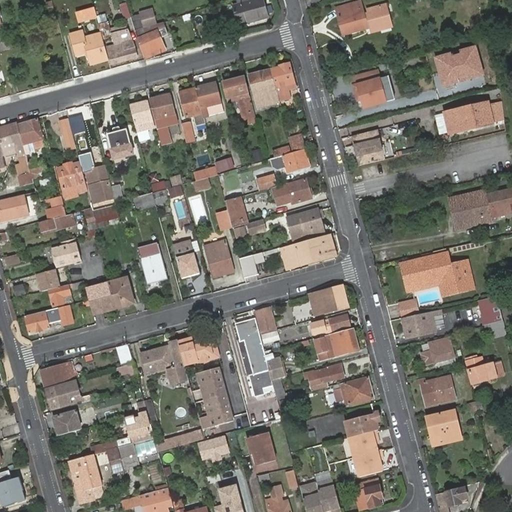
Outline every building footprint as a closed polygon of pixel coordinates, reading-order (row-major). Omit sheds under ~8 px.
[(257,0),(233,7),(238,26),(268,16),(263,0),(257,0)] [(76,7),(78,16),(94,11),(92,3),(76,7)] [(371,33),(380,31),(379,26),(390,23),(386,6),(367,11),(368,14),(363,16),(360,3),(337,10),(344,35),(367,30),(366,27),(369,26),(371,33)] [(126,6),(118,9),(122,20),(130,17),(126,6)] [(144,29),(151,27),(150,22),(155,20),(153,11),(140,14),(144,29)] [(106,15),(97,18),(99,25),(108,23),(106,15)] [(108,23),(99,25),(103,36),(111,34),(108,23)] [(169,35),(164,24),(156,26),(151,27),(144,29),(134,31),(134,34),(145,60),(166,51),(161,39),(169,35)] [(134,47),(127,31),(112,35),(115,45),(107,47),(112,65),(137,58),(134,47)] [(88,54),(89,58),(91,65),(107,61),(100,35),(84,39),(82,33),(71,35),(76,57),(85,54),(88,54)] [(0,38),(0,48),(8,46),(6,37),(0,38)] [(451,53),(435,57),(443,88),(487,76),(479,44),(460,48),(462,54),(452,57),(451,53)] [(270,70),(275,89),(279,102),(289,99),(287,91),(288,89),(287,86),(294,84),(289,64),(279,67),(279,68),(270,70)] [(270,70),(248,76),(257,109),(268,106),(266,103),(278,100),(275,89),(270,70)] [(359,78),(361,85),(377,81),(375,74),(359,78)] [(249,97),(244,77),(224,82),(229,103),(236,101),(237,106),(242,109),(246,125),(257,122),(251,96),(249,97)] [(395,101),(389,78),(377,81),(361,85),(359,86),(363,103),(365,110),(395,101)] [(217,83),(197,88),(203,113),(204,117),(209,116),(209,113),(207,106),(222,103),(217,83)] [(359,104),(363,103),(359,86),(354,87),(359,104)] [(203,113),(197,88),(181,93),(187,117),(203,113)] [(171,95),(149,101),(157,129),(165,127),(167,127),(165,117),(176,115),(171,95)] [(147,101),(130,106),(135,125),(151,121),(147,101)] [(224,110),(222,103),(207,106),(209,113),(224,110)] [(493,121),(504,119),(502,103),(489,106),(489,103),(444,114),(449,134),(494,124),(493,121)] [(90,104),(84,106),(88,118),(93,117),(90,104)] [(74,142),(68,120),(60,122),(66,145),(74,142)] [(38,121),(18,126),(25,153),(29,152),(27,144),(42,139),(38,121)] [(191,123),(182,124),(184,132),(187,142),(195,140),(191,123)] [(18,124),(0,128),(0,139),(3,151),(5,156),(17,153),(18,158),(26,156),(25,153),(18,126),(18,124)] [(184,132),(182,124),(173,127),(175,135),(184,132)] [(165,127),(157,129),(161,143),(166,142),(165,137),(167,136),(165,127)] [(108,136),(115,160),(133,156),(127,131),(121,132),(120,128),(113,130),(114,134),(108,136)] [(343,138),(350,168),(385,159),(377,129),(343,138)] [(296,137),(289,139),(293,153),(305,150),(303,141),(297,143),(296,137)] [(273,152),(274,158),(291,153),(289,148),(273,152)] [(310,166),(305,150),(293,153),(284,156),(289,173),(310,166)] [(215,156),(219,171),(240,165),(238,158),(226,161),(224,153),(215,156)] [(28,162),(26,156),(18,158),(20,165),(22,164),(28,162)] [(29,166),(28,162),(22,164),(25,176),(20,178),(18,178),(21,187),(33,183),(31,175),(29,166)] [(44,162),(29,166),(31,175),(46,171),(44,162)] [(25,176),(22,164),(20,165),(17,166),(20,178),(25,176)] [(58,169),(66,200),(78,197),(77,194),(86,192),(78,164),(58,169)] [(103,167),(87,171),(91,186),(90,186),(94,203),(112,199),(108,182),(107,182),(103,167)] [(210,189),(208,177),(217,176),(215,168),(192,171),(195,191),(210,189)] [(237,171),(221,176),(223,182),(239,177),(237,171)] [(158,173),(148,176),(153,192),(163,189),(158,173)] [(171,187),(182,184),(180,175),(169,177),(171,187)] [(258,179),(261,190),(275,186),(272,176),(258,179)] [(288,185),(287,184),(274,187),(279,204),(293,201),(294,203),(312,198),(306,180),(288,185)] [(171,200),(183,196),(180,185),(167,189),(171,200)] [(494,218),(489,195),(488,190),(451,198),(454,211),(456,210),(457,217),(466,216),(468,228),(494,221),(494,218)] [(511,214),(511,190),(489,195),(494,218),(511,214)] [(143,209),(157,205),(154,193),(140,197),(143,209)] [(0,200),(0,207),(25,201),(23,194),(0,200)] [(166,194),(156,196),(158,204),(168,202),(166,194)] [(249,224),(241,197),(226,202),(228,211),(233,228),(233,229),(248,225),(249,224)] [(25,201),(0,207),(0,216),(1,221),(28,214),(25,201)] [(182,201),(174,203),(178,220),(186,218),(182,201)] [(56,208),(58,217),(66,215),(64,206),(56,208)] [(47,211),(49,220),(55,218),(58,217),(56,208),(47,211)] [(82,211),(72,213),(72,215),(74,221),(85,218),(82,211)] [(98,223),(93,212),(92,211),(86,213),(91,226),(98,223)] [(223,231),(233,228),(228,211),(218,215),(223,231)] [(318,211),(289,219),(295,243),(324,235),(318,211)] [(49,220),(40,222),(43,232),(55,229),(56,232),(75,227),(74,221),(72,215),(55,220),(55,218),(49,220)] [(458,230),(468,228),(466,216),(457,217),(455,218),(458,230)] [(85,233),(89,232),(85,220),(81,221),(85,233)] [(249,224),(248,225),(251,235),(266,230),(263,220),(249,224)] [(0,234),(0,242),(11,240),(9,232),(0,234)] [(284,249),(287,261),(300,257),(301,264),(334,256),(330,237),(284,249)] [(75,263),(75,266),(82,264),(76,239),(69,242),(70,246),(58,249),(60,257),(56,258),(58,267),(75,263)] [(207,247),(214,273),(215,277),(226,275),(235,272),(228,248),(217,251),(215,245),(207,247)] [(267,260),(265,253),(241,259),(245,278),(259,274),(256,263),(267,260)] [(452,253),(438,257),(441,268),(455,265),(452,253)] [(142,259),(149,285),(169,279),(162,254),(142,259)] [(179,259),(185,278),(200,274),(195,254),(179,259)] [(18,255),(6,258),(8,266),(20,263),(18,255)] [(300,257),(287,261),(289,268),(301,264),(300,257)] [(412,288),(444,281),(446,291),(471,285),(465,263),(455,265),(441,268),(438,257),(407,264),(412,288)] [(412,288),(407,264),(404,264),(410,291),(441,285),(444,296),(475,289),(468,262),(465,263),(471,285),(446,291),(444,281),(412,288)] [(110,284),(116,308),(135,303),(128,278),(110,283),(110,284)] [(15,287),(17,295),(26,293),(23,284),(15,287)] [(73,288),(72,284),(49,290),(53,306),(73,302),(69,289),(73,288)] [(110,284),(88,289),(94,314),(117,309),(116,308),(110,284)] [(343,287),(315,295),(319,310),(316,312),(317,315),(349,307),(343,287)] [(480,302),(483,318),(482,319),(484,326),(489,325),(503,322),(498,298),(480,302)] [(400,304),(403,319),(419,315),(416,301),(400,304)] [(82,304),(87,322),(93,321),(89,303),(82,304)] [(65,307),(26,317),(30,334),(50,329),(49,324),(57,321),(55,314),(66,311),(65,307)] [(271,309),(258,312),(264,334),(277,331),(271,309)] [(403,319),(408,339),(436,332),(435,330),(432,317),(439,316),(443,315),(442,310),(419,315),(403,319)] [(326,322),(328,329),(324,330),(325,334),(325,335),(334,332),(335,333),(352,329),(348,316),(326,322)] [(439,316),(432,317),(435,330),(442,328),(439,316)] [(257,321),(236,326),(255,397),(275,391),(257,321)] [(328,329),(326,322),(316,325),(319,336),(325,334),(324,330),(328,329)] [(503,322),(489,325),(492,338),(507,335),(503,322)] [(354,331),(316,340),(319,355),(335,351),(336,356),(359,351),(354,331)] [(193,340),(180,343),(186,365),(199,361),(200,363),(220,358),(215,337),(194,343),(193,340)] [(460,339),(467,364),(474,362),(473,358),(467,337),(460,339)] [(434,364),(455,358),(450,339),(430,343),(432,352),(426,353),(421,354),(424,366),(434,364)] [(180,341),(175,343),(176,346),(172,347),(172,346),(171,346),(142,354),(148,375),(169,370),(173,385),(190,380),(186,365),(180,343),(180,341)] [(423,345),(426,353),(432,352),(430,343),(423,345)] [(129,345),(118,348),(123,367),(134,364),(129,345)] [(335,351),(319,355),(321,360),(336,356),(335,351)] [(467,364),(474,388),(490,384),(489,379),(504,375),(501,364),(480,369),(477,357),(473,358),(474,362),(467,364)] [(273,382),(286,378),(280,358),(268,362),(273,382)] [(456,362),(455,358),(434,364),(435,368),(456,362)] [(42,372),(46,386),(78,378),(78,374),(75,375),(72,364),(42,372)] [(220,368),(198,373),(210,416),(200,419),(203,430),(235,422),(220,368)] [(315,391),(328,387),(328,382),(345,377),(343,368),(329,372),(328,369),(309,374),(312,386),(314,386),(315,391)] [(417,381),(418,385),(422,384),(427,407),(456,401),(451,378),(426,383),(425,379),(417,381)] [(342,386),(341,384),(334,386),(335,391),(343,389),(347,406),(374,399),(369,379),(342,386)] [(80,394),(76,381),(46,389),(52,410),(72,404),(70,397),(80,394)] [(151,425),(158,423),(155,411),(148,413),(151,425)] [(445,436),(461,432),(455,411),(430,418),(435,438),(432,439),(434,447),(447,444),(445,436)] [(55,418),(59,436),(82,430),(77,412),(55,418)] [(131,437),(153,431),(151,425),(148,413),(147,413),(142,414),(141,414),(143,423),(128,426),(131,437)] [(375,415),(348,422),(352,438),(374,432),(376,432),(379,431),(375,415)] [(426,419),(432,439),(435,438),(430,418),(426,419)] [(204,440),(202,430),(165,440),(166,443),(158,446),(160,452),(204,440)] [(350,438),(355,458),(377,453),(378,452),(376,445),(375,441),(378,440),(376,432),(374,432),(352,438),(350,438)] [(463,440),(461,432),(445,436),(447,444),(463,440)] [(255,457),(275,451),(270,434),(248,440),(253,457),(255,457)] [(199,444),(204,460),(229,453),(225,437),(199,444)] [(154,441),(138,444),(141,457),(157,454),(154,441)] [(131,447),(118,450),(123,470),(136,466),(131,447)] [(118,449),(107,451),(114,474),(124,471),(123,470),(118,450),(118,449)] [(278,462),(275,451),(255,457),(258,467),(278,462)] [(377,453),(355,458),(360,478),(383,472),(380,460),(383,459),(381,452),(378,452),(377,453)] [(100,497),(103,493),(101,487),(103,487),(94,455),(69,461),(81,504),(95,500),(95,499),(100,497)] [(295,471),(287,473),(291,490),(299,488),(295,471)] [(260,484),(272,480),(270,474),(258,477),(260,484)] [(324,511),(341,508),(334,480),(317,484),(324,511)] [(379,500),(383,499),(382,496),(383,493),(383,491),(380,490),(378,480),(357,486),(358,491),(355,492),(361,511),(381,506),(379,500)] [(0,508),(25,501),(20,482),(5,486),(4,483),(0,484),(0,508)] [(241,511),(233,482),(214,487),(221,511),(241,511)] [(324,511),(317,483),(301,487),(302,492),(307,511),(324,511)] [(275,498),(268,500),(271,511),(292,511),(290,501),(285,502),(283,496),(285,496),(283,486),(273,489),(275,498)] [(169,497),(171,496),(169,489),(124,501),(126,509),(144,504),(145,511),(168,511),(167,507),(172,506),(169,497)] [(461,501),(467,499),(464,489),(440,495),(435,496),(439,510),(444,509),(454,506),(455,508),(458,507),(459,505),(461,504),(461,501)] [(182,500),(172,502),(174,510),(184,508),(182,500)]
